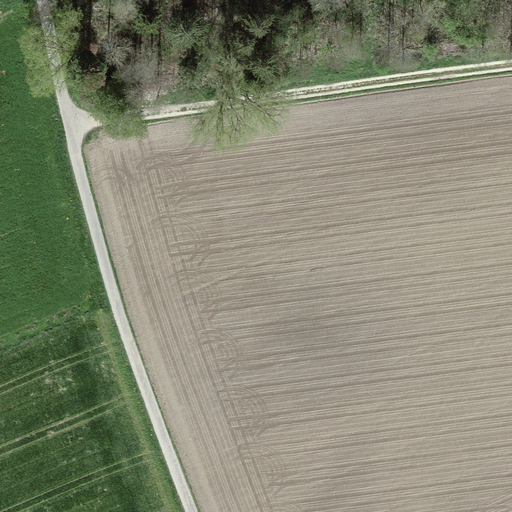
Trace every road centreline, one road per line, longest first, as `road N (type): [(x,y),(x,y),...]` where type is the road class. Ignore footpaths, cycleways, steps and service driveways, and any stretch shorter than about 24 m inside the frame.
road 1 (track): [(70,127),(511,65)]
road 2 (track): [(192,511),(128,346),(70,127)]
road 3 (track): [(70,127),(46,0)]
